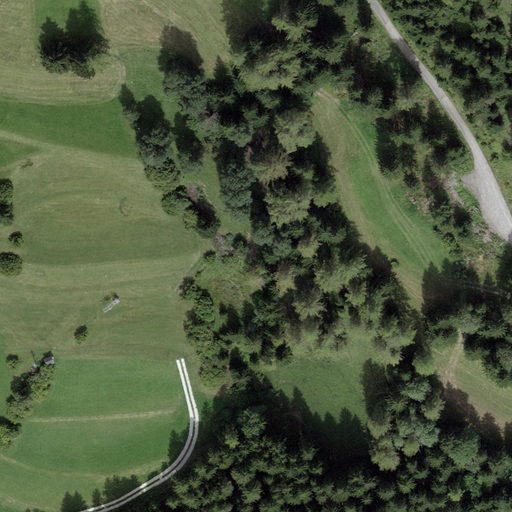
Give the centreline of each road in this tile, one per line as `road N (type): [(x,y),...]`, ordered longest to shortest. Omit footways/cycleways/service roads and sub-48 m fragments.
road 1 (track): [(511,227),(468,138),(374,0)]
road 2 (track): [(93,511),(181,469),(191,452),(196,420),(181,360)]
